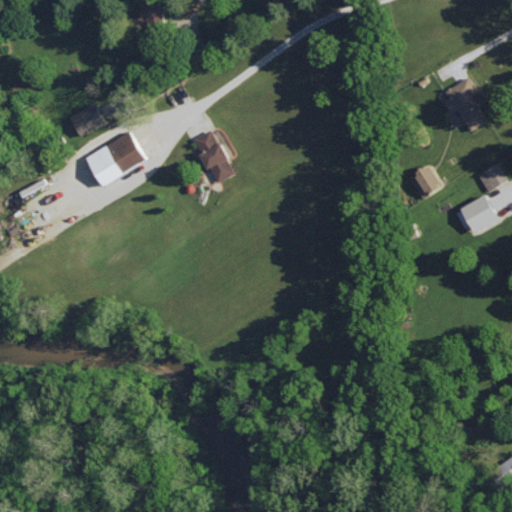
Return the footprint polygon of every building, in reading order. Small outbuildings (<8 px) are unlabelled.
[(445,91),(457,111),(461,108),(473,128),(490,119),(474,93),(481,89),(472,75),(445,91)] [(73,115),(83,134),(108,120),(97,101),(73,115)] [(238,171),(215,127),(197,137),(220,181),(238,171)] [(90,154),(105,183),(150,159),(134,130),(90,154)] [(491,190),(511,178),(501,160),(481,172),(491,190)] [(424,197),(445,186),(434,163),(413,173),(424,197)] [(479,231),(503,217),(489,192),(464,206),(479,231)] [(507,484),(511,481),(511,456),(496,467),(507,484)]
